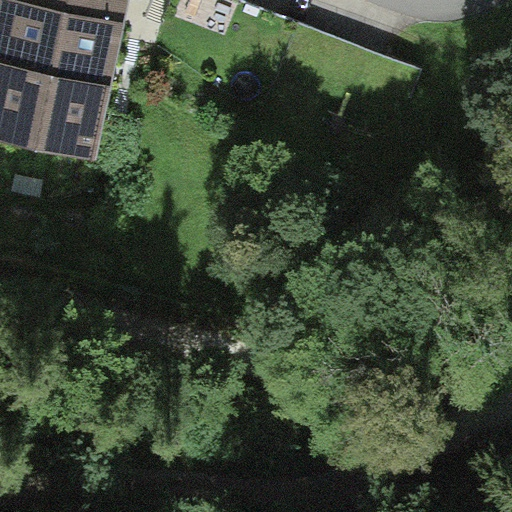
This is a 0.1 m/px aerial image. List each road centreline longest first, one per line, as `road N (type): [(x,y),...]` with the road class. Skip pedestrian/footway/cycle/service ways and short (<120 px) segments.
road 1 (track): [(0,485),(303,490),(511,406)]
road 2 (track): [(0,300),(267,369),(410,453)]
